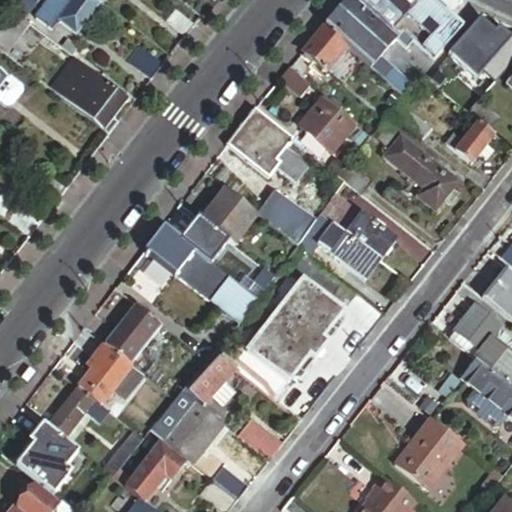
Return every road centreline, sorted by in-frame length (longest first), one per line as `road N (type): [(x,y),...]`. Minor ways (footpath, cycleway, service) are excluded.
road 1 (tertiary): [(284,0),(0,356)]
road 2 (residential): [(255,511),(511,193)]
